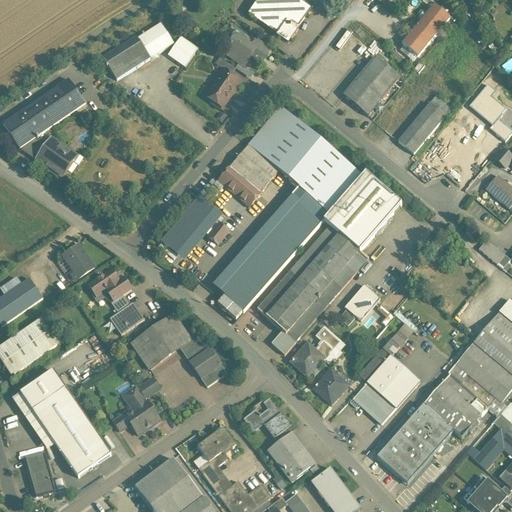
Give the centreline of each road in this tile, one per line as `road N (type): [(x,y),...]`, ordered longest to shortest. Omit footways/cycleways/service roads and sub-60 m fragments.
road 1 (residential): [(125,252),(265,91),(281,85),(441,203)]
road 2 (residential): [(67,511),(266,372)]
road 3 (residential): [(393,511),(266,372)]
road 4 (residential): [(266,372),(231,334),(125,252)]
road 5 (residential): [(125,252),(0,164)]
